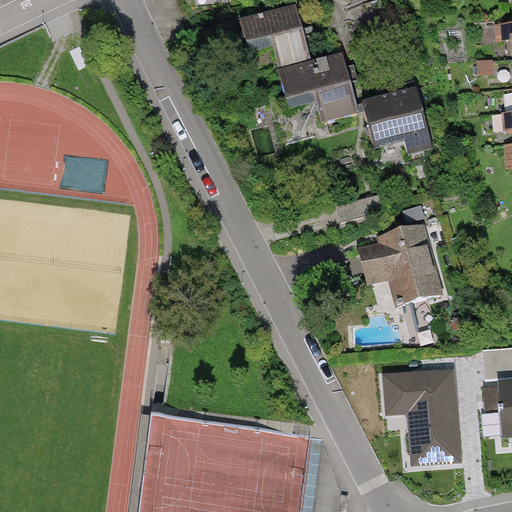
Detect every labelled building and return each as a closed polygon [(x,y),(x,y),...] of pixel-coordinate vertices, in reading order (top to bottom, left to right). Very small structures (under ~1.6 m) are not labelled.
[(347,0),(350,10),(388,0),(347,0)] [(253,59),(274,53),(280,73),(312,64),(298,9),(244,24),(253,59)] [(319,107),(323,124),(359,114),(343,56),(312,64),(280,73),(291,114),(319,107)] [(410,155),(432,149),(416,92),(365,105),(378,150),(407,143),(410,155)] [(444,298),(423,219),(377,231),(381,245),(359,251),(369,289),(391,283),(399,310),(444,298)] [(453,375),(387,380),(390,415),(411,414),(415,466),(460,462),(453,375)] [(511,440),(511,388),(501,389),(504,441),(511,440)] [(139,511),(151,419),(147,418),(143,417),(130,511),(139,511)] [(314,511),(324,440),(151,419),(139,511),(314,511)]
